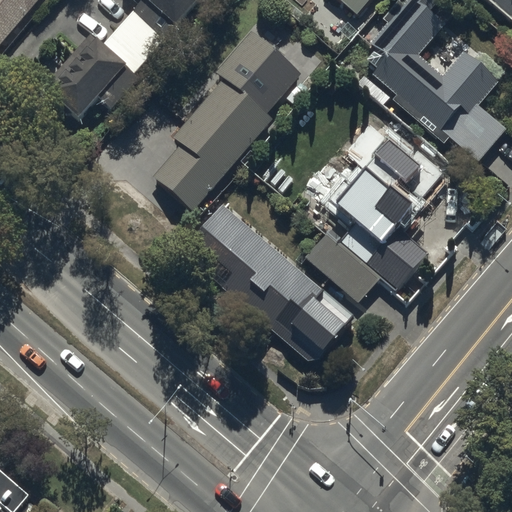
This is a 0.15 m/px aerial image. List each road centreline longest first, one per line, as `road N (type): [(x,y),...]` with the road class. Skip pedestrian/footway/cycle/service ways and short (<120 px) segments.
road 1 (primary): [(0,218),(334,511)]
road 2 (primary): [(230,511),(0,314)]
road 3 (secondary): [(346,511),(365,450),(511,273)]
road 4 (secondary): [(511,359),(412,482),(367,511)]
